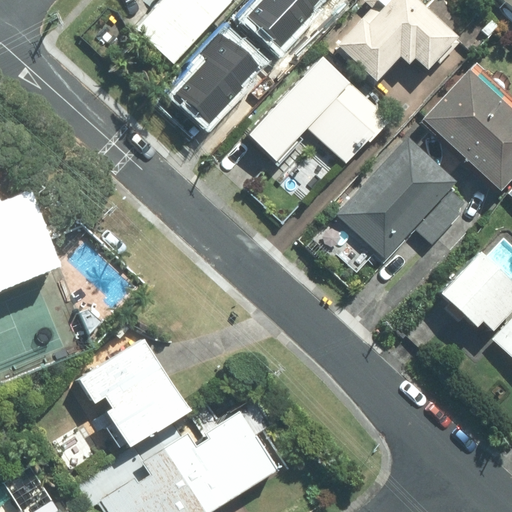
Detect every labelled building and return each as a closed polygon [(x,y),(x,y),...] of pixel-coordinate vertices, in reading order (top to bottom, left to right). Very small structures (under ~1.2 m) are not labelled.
[(166,66),(226,0),(155,0),(127,31),(166,66)] [(239,0),(230,9),(235,14),(215,35),(243,62),(276,28),(281,33),(285,29),(291,35),(325,0),(239,0)] [(360,0),(322,42),(369,84),(392,59),(402,68),(408,62),(419,72),(430,59),(437,65),(455,44),(420,12),(431,0),(430,0),(360,0)] [(511,0),(498,0),(511,13),(511,0)] [(338,164),(382,116),(314,55),(240,138),(271,166),(302,132),(338,164)] [(511,101),(469,61),(414,118),(494,195),(511,176),(511,101)] [(453,182),(403,136),(329,216),(379,262),(408,231),(448,188),(453,182)] [(511,180),(501,192),(511,203),(511,180)] [(510,285),(474,251),(433,294),(467,326),(472,320),(484,331),(511,303),(501,294),(510,285)] [(511,312),(488,338),(511,361),(511,312)] [(184,415),(134,338),(69,380),(120,457),(184,415)] [(204,511),(270,470),(232,412),(198,433),(202,439),(188,448),(181,435),(86,496),(96,511),(204,511)] [(62,511),(35,465),(0,485),(0,511),(62,511)]
